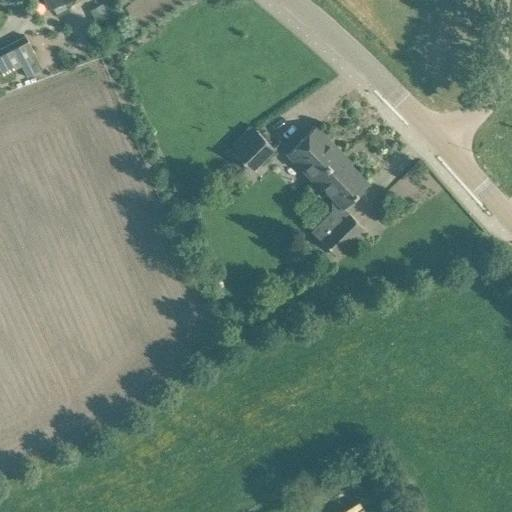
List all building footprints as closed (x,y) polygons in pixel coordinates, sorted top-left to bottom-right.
[(45,0),(51,9),(68,0),(45,0)] [(103,4),(90,11),(97,23),(109,17),(103,4)] [(25,36),(0,48),(0,71),(2,76),(21,67),(27,79),(42,71),(25,36)] [(310,178),(341,152),(315,126),(287,154),(310,178)] [(258,130),(234,153),(251,172),(276,149),(258,130)] [(341,152),(310,178),(313,181),(315,180),(331,197),(331,212),(311,231),(335,256),(363,230),(342,208),(368,183),(341,155),(342,153),(341,152)]
